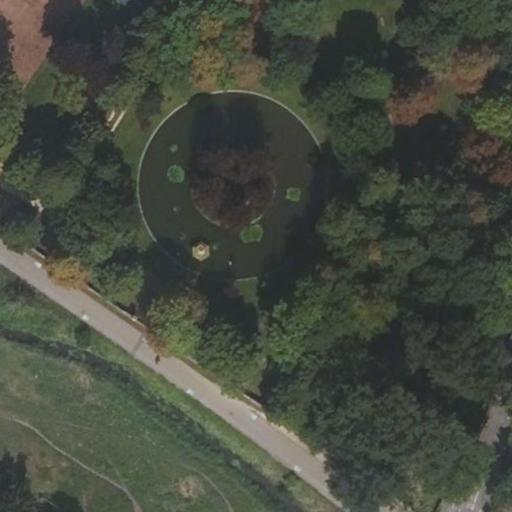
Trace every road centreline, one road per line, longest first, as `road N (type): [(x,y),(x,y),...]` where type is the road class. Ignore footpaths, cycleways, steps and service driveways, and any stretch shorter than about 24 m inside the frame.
road 1 (residential): [(0,245),(367,511)]
road 2 (residential): [(470,511),(511,360)]
